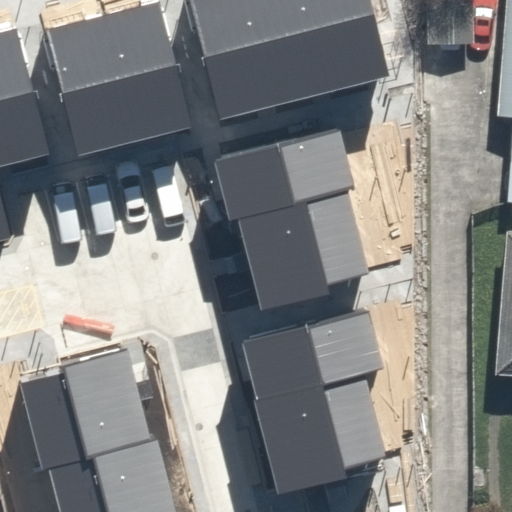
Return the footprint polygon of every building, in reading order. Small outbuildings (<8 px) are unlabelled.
[(157,0),(104,13),(136,141),(189,128),(157,0)] [(249,0),(189,0),(220,119),(276,105),(249,0)] [(309,0),(249,0),(276,105),(332,91),(309,0)] [(366,0),(309,0),(332,91),(387,77),(366,0)] [(473,0),(425,0),(426,45),(474,44),(473,0)] [(511,117),(511,0),(507,0),(498,116),(511,117)] [(104,13),(46,28),(78,156),(136,141),(104,13)] [(0,165),(49,154),(19,27),(0,31),(0,165)] [(335,128),(214,160),(229,218),(234,216),(346,187),(350,186),(335,128)] [(88,186),(91,226),(149,222),(146,182),(88,186)] [(346,187),(234,216),(259,312),(329,294),(326,285),(368,274),(346,187)] [(511,230),(508,231),(496,373),(511,374),(511,230)] [(365,307),(244,337),(258,393),(364,367),(379,363),(365,307)] [(46,464),(146,438),(124,351),(17,378),(39,463),(46,464)] [(364,367),(258,393),(282,492),(345,477),(343,466),(386,455),(364,367)] [(46,464),(58,511),(172,511),(154,437),(146,438),(46,464)]
